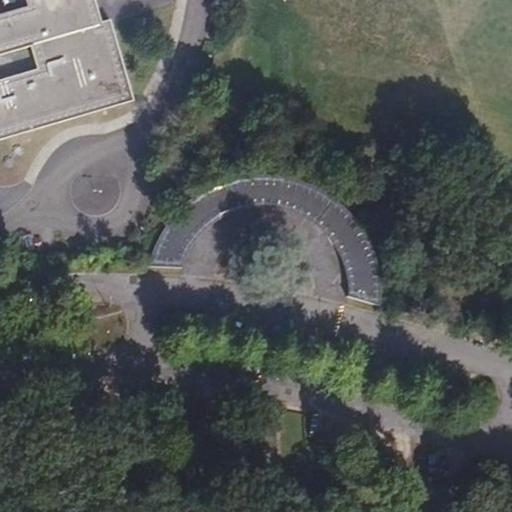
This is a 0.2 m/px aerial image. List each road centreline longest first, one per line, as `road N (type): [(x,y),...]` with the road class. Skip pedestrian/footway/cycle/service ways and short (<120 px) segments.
road 1 (residential): [(0,375),(228,373),(309,389),(511,454)]
road 2 (residential): [(511,370),(289,308),(137,291),(0,289)]
